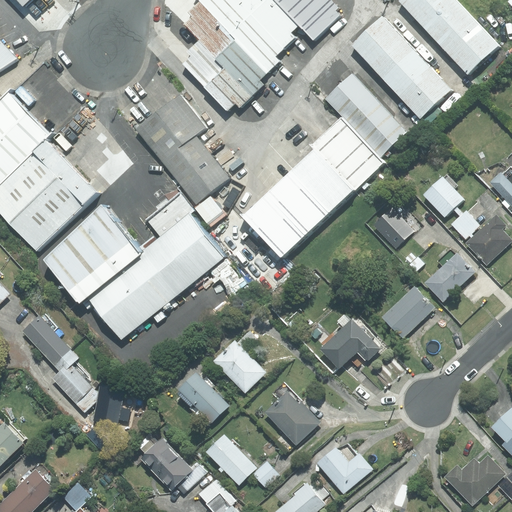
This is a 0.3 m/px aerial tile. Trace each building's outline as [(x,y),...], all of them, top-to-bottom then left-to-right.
[(21,0),(30,9),(40,0),(21,0)] [(187,64),(233,112),(243,103),(247,107),(274,82),(267,75),(273,69),(205,0),(201,0),(189,12),(194,16),(185,24),(201,41),(190,51),(195,56),(187,64)] [(205,0),(273,69),(274,71),(284,62),(280,58),(301,37),(298,34),(306,26),(299,19),(280,0),(205,0)] [(318,0),(280,0),(299,19),(318,0)] [(336,0),(318,0),(299,19),(306,26),(320,41),(346,16),(342,12),(345,8),(336,0)] [(501,51),(453,0),(400,0),(397,3),(470,80),(501,51)] [(452,97),(380,20),(354,45),(426,121),(452,97)] [(0,72),(19,60),(0,39),(0,72)] [(414,135),(356,73),(330,96),(388,158),(414,135)] [(182,91),(137,124),(200,206),(235,179),(201,136),(211,129),(182,91)] [(0,100),(0,184),(48,142),(50,140),(8,94),(0,100)] [(252,217),(289,257),(388,165),(346,120),(320,145),(324,150),(252,217)] [(48,142),(0,184),(0,216),(35,255),(98,198),(48,142)] [(500,172),(490,182),(511,205),(511,168),(511,167),(502,174),(500,172)] [(424,194),(445,216),(463,199),(454,189),(457,186),(447,174),(443,178),(442,177),(424,194)] [(54,258),(124,342),(229,255),(195,216),(201,211),(187,195),(154,222),(166,237),(152,248),(117,206),(54,258)] [(392,208),(374,225),(396,249),(415,232),(392,208)] [(466,210),(452,224),(465,239),(480,225),(466,210)] [(507,225),(496,214),(466,243),(487,265),(511,240),(511,239),(502,230),(507,225)] [(425,283),(443,302),(474,272),(457,253),(456,254),(451,249),(438,261),(443,266),(425,283)] [(283,256),(266,273),(277,284),(294,268),(283,256)] [(0,303),(10,294),(0,283),(0,303)] [(435,308),(415,286),(382,317),(403,339),(435,308)] [(337,323),(341,328),(319,349),(338,369),(350,358),(358,367),(367,359),(368,360),(380,349),(347,314),(337,323)] [(60,372),(69,363),(77,357),(39,316),(23,331),(60,372)] [(235,341),(214,361),(245,393),(265,373),(235,341)] [(76,402),(92,387),(69,363),(60,372),(53,379),(76,402)] [(203,380),(196,372),(179,389),(181,391),(178,394),(201,418),(204,415),(211,422),(229,405),(222,399),(223,397),(214,388),(216,386),(206,377),(203,380)] [(278,400),(265,412),(296,445),(319,422),(285,383),(273,394),(278,400)] [(125,389),(100,384),(99,393),(97,401),(94,420),(118,424),(119,420),(129,421),(131,409),(121,408),(125,389)] [(92,387),(76,402),(85,413),(97,401),(99,393),(92,387)] [(506,442),(503,445),(511,454),(511,408),(492,427),(506,442)] [(0,465),(23,443),(22,442),(25,439),(10,423),(7,426),(4,423),(0,427),(0,465)] [(224,434),(207,452),(239,485),(256,468),(239,450),(242,448),(232,438),(230,440),(224,434)] [(146,455),(142,459),(171,490),(176,485),(193,470),(190,467),(163,438),(159,442),(154,437),(141,449),(146,455)] [(337,448),(318,463),(343,493),(372,469),(359,454),(357,455),(347,444),(337,448)] [(457,465),(445,477),(472,506),(506,474),(488,456),(480,464),(474,458),(462,470),(457,465)] [(193,470),(176,485),(184,494),(208,471),(198,460),(190,467),(193,470)] [(267,461),(253,474),(266,487),(279,475),(267,461)] [(42,464),(38,464),(21,480),(24,483),(0,505),(0,510),(1,511),(29,511),(54,489),(52,487),(59,481),(42,464)] [(511,471),(498,485),(511,499),(511,471)] [(199,494),(206,503),(220,491),(232,504),(237,500),(218,478),(199,494)] [(276,511),(315,511),(325,504),(322,501),(329,494),(317,480),(310,486),(307,482),(292,495),(294,497),(276,511)] [(91,496),(78,482),(62,496),(76,511),(91,496)] [(213,511),(238,511),(232,504),(220,491),(206,503),(214,511),(213,511)]
